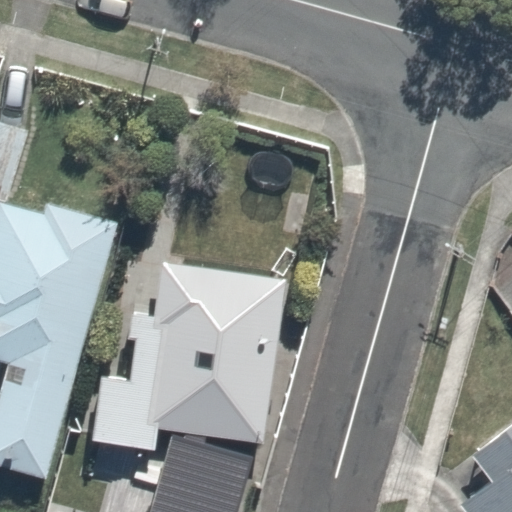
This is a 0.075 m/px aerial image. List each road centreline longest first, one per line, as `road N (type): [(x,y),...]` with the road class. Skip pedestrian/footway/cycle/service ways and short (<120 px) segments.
road 1 (residential): [(331,511),(454,47)]
road 2 (residential): [(281,0),(454,47)]
